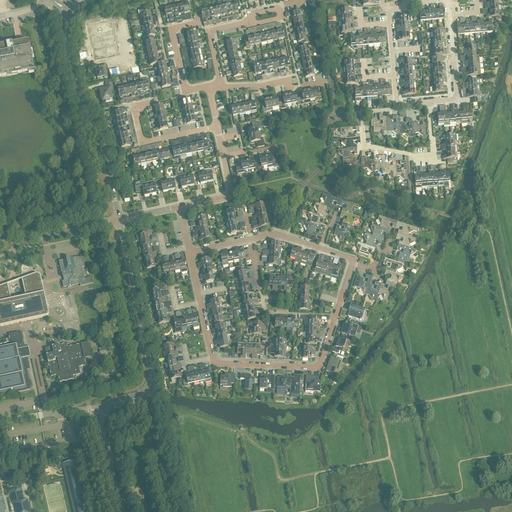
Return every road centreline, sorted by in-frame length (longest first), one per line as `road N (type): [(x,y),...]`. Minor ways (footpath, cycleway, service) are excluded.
road 1 (residential): [(352,262),(318,367),(217,363),(190,252)]
road 2 (tertiary): [(104,409),(144,395),(151,384),(119,219)]
road 3 (tertiary): [(119,219),(105,151),(72,68),(64,8)]
road 4 (residential): [(362,128),(368,146),(434,157),(429,100)]
road 5 (residential): [(217,126),(142,142),(135,106),(156,101)]
